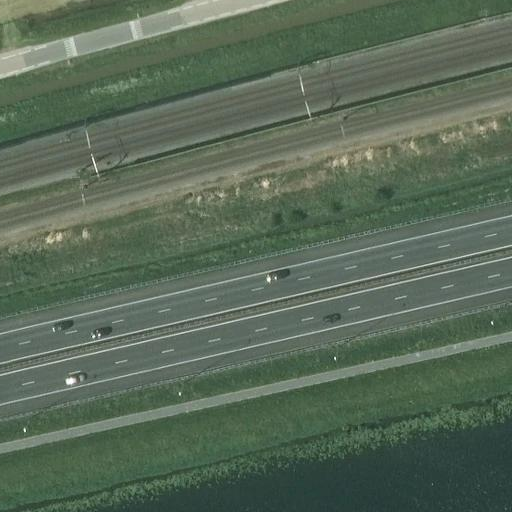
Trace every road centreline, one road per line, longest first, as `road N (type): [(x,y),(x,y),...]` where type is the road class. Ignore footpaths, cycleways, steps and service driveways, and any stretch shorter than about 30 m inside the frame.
road 1 (motorway): [(511,229),(0,348)]
road 2 (motorway): [(0,388),(511,271)]
road 3 (unclassified): [(0,65),(247,0)]
